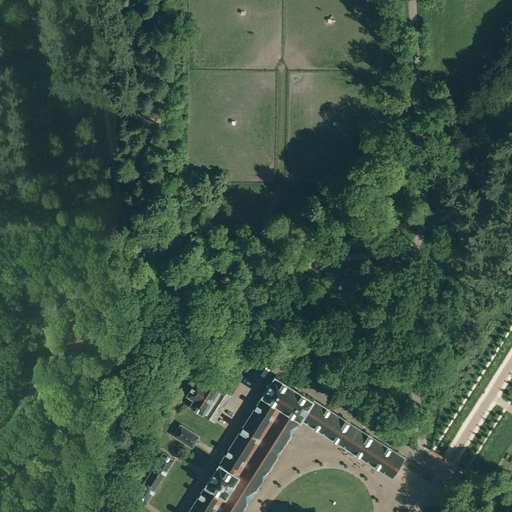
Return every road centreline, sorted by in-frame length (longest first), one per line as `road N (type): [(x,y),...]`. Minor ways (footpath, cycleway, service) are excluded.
road 1 (track): [(88,511),(104,398),(135,294),(88,0)]
road 2 (track): [(441,472),(424,463),(415,421),(422,179),(411,0)]
